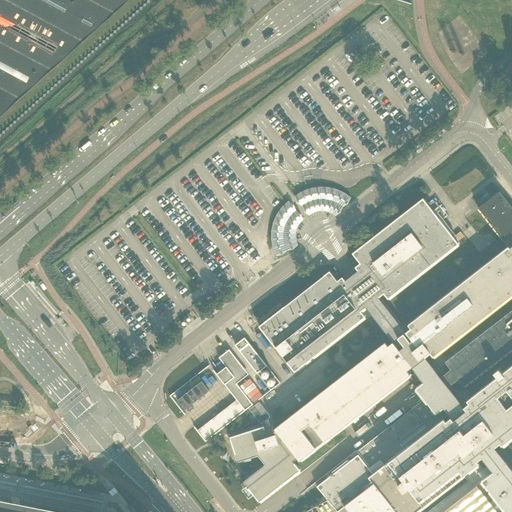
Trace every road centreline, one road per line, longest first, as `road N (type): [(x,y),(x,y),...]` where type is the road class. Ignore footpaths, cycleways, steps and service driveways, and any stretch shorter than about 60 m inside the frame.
road 1 (secondary): [(0,258),(313,0)]
road 2 (secondary): [(259,0),(0,224)]
road 3 (unclassified): [(112,415),(163,365),(303,257)]
road 4 (unclassified): [(112,415),(0,281)]
road 5 (unclassified): [(339,226),(450,136),(468,132)]
road 6 (unclassified): [(0,319),(95,432)]
